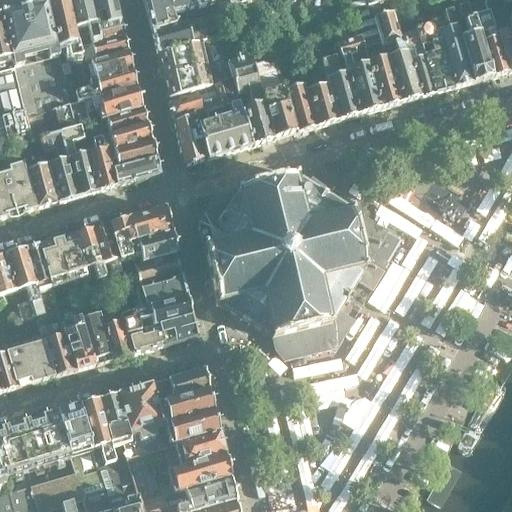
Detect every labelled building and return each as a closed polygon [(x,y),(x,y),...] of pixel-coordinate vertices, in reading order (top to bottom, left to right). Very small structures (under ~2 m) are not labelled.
[(97,30),(89,0),(75,0),(66,2),(73,32),(85,29),(90,47),(100,44),(97,30)] [(120,24),(113,0),(89,0),(97,30),(120,24)] [(174,31),(166,0),(141,0),(151,36),(174,31)] [(196,25),(189,0),(166,0),(174,31),(196,25)] [(217,17),(213,0),(189,0),(196,25),(218,20),(217,17)] [(252,0),(213,0),(217,17),(255,8),(252,0)] [(418,102),(408,64),(405,55),(399,37),(392,15),(404,12),(401,0),(398,0),(367,8),(365,0),(343,0),(351,27),(356,25),(360,42),(363,49),(372,47),(382,44),(386,62),(399,107),(418,102)] [(506,78),(491,21),(506,17),(503,7),(501,0),(484,0),(489,17),(475,21),(480,38),(486,36),(488,44),(482,46),(491,82),(506,78)] [(511,0),(501,0),(503,7),(511,4),(511,22),(507,24),(508,26),(510,34),(511,40),(511,0)] [(81,65),(78,50),(73,32),(66,2),(44,8),(55,53),(66,51),(70,64),(75,63),(76,66),(81,65)] [(480,38),(475,21),(470,4),(458,7),(462,24),(466,25),(470,40),(460,42),(472,87),(491,82),(482,46),(480,38)] [(74,130),(68,106),(64,88),(60,72),(55,53),(44,8),(0,18),(0,22),(28,141),(29,142),(38,140),(74,130)] [(472,87),(460,42),(452,15),(443,17),(447,33),(436,36),(452,92),(453,92),(472,87)] [(511,40),(510,34),(501,37),(498,29),(508,26),(507,24),(506,17),(491,21),(506,78),(511,76),(511,40)] [(452,92),(436,36),(432,19),(426,20),(428,28),(416,31),(421,50),(430,47),(433,57),(423,59),(434,98),(452,93),(452,92)] [(223,41),(219,22),(218,20),(196,25),(174,31),(151,36),(156,58),(223,41)] [(434,98),(423,59),(421,50),(416,31),(413,20),(406,22),(410,34),(399,37),(405,55),(413,53),(415,61),(408,64),(418,102),(434,98)] [(28,141),(0,22),(0,152),(29,142),(28,141)] [(120,24),(97,30),(100,44),(123,38),(120,24)] [(100,44),(90,47),(78,50),(81,65),(82,66),(127,55),(124,38),(123,38),(100,44)] [(380,112),(363,49),(360,42),(351,44),(350,40),(345,42),(346,45),(336,48),(344,68),(347,77),(358,118),(380,112)] [(233,86),(228,68),(227,64),(229,64),(223,41),(156,58),(167,103),(214,91),(233,86)] [(380,112),(399,107),(386,62),(377,64),(372,47),(363,49),(380,112)] [(294,137),(283,96),(271,51),(248,57),(250,62),(272,144),(294,137)] [(135,89),(127,55),(82,66),(85,83),(64,88),(68,106),(135,89)] [(358,118),(347,77),(338,79),(332,57),(319,61),(323,77),(336,125),(358,118)] [(272,144),(250,62),(228,68),(233,86),(237,102),(248,99),(252,113),(241,116),(243,122),(250,151),(272,144)] [(336,125),(323,77),(312,79),(315,92),(304,95),(314,131),(336,125)] [(237,102),(233,86),(214,91),(217,105),(219,114),(239,109),(237,102)] [(140,111),(135,89),(68,106),(74,130),(78,129),(89,126),(85,113),(100,109),(104,121),(105,121),(140,111)] [(314,131),(304,95),(303,90),(283,96),(294,137),(314,131)] [(219,114),(217,105),(209,107),(207,97),(167,107),(172,126),(194,120),(219,114)] [(144,127),(141,111),(140,111),(105,121),(109,137),(144,127)] [(250,151),(243,122),(222,127),(219,114),(194,120),(205,164),(250,151)] [(205,164),(194,120),(172,126),(182,170),(205,164)] [(144,127),(109,137),(99,140),(103,156),(110,154),(148,144),(144,127)] [(97,195),(86,158),(86,157),(74,161),(70,146),(78,144),(78,146),(83,145),(78,129),(74,130),(38,140),(42,153),(54,150),(58,165),(46,168),(46,169),(57,207),(97,195)] [(108,173),(106,166),(103,156),(99,140),(90,142),(94,156),(86,158),(97,195),(113,191),(108,173)] [(153,161),(148,144),(110,154),(113,164),(106,166),(108,173),(153,161)] [(0,223),(35,213),(24,175),(20,160),(0,165),(0,223)] [(157,178),(153,161),(108,173),(113,191),(157,178)] [(57,207),(46,169),(24,175),(35,213),(57,207)] [(317,281),(362,270),(348,212),(304,223),(293,178),(235,193),(246,237),(201,249),(215,307),(260,295),(275,355),(283,365),(335,352),(329,327),(317,281)] [(362,270),(365,264),(371,254),(383,234),(365,222),(367,218),(367,215),(342,200),(339,201),(336,205),(293,178),(304,223),(348,212),(362,270)] [(246,237),(235,193),(214,197),(196,227),(201,249),(246,237)] [(169,235),(163,212),(126,223),(133,246),(169,235)] [(133,246),(126,223),(107,228),(118,263),(129,260),(125,248),(133,246)] [(118,263),(107,228),(90,233),(100,266),(109,264),(112,276),(121,273),(118,263)] [(100,266),(90,233),(73,238),(83,271),(92,269),(95,281),(104,279),(100,266)] [(388,265),(400,244),(383,234),(371,254),(388,265)] [(174,257),(172,251),(169,235),(133,246),(125,248),(129,260),(129,261),(138,259),(140,267),(174,257)] [(83,271),(73,238),(37,248),(48,287),(49,290),(85,280),(83,271)] [(48,287),(37,248),(23,252),(38,302),(46,300),(43,289),(48,287)] [(38,302),(23,252),(2,258),(13,295),(24,291),(28,305),(16,308),(21,323),(34,319),(42,317),(38,302)] [(388,265),(371,254),(365,264),(382,274),(388,265)] [(179,279),(177,272),(174,257),(140,267),(135,268),(142,290),(179,280),(179,279)] [(13,295),(2,258),(0,258),(0,311),(5,310),(1,298),(13,295)] [(352,323),(337,313),(354,284),(370,294),(382,274),(365,264),(362,270),(317,281),(329,327),(335,352),(352,323)] [(184,299),(181,291),(179,280),(142,290),(139,291),(145,311),(184,300),(184,299)] [(109,298),(107,291),(90,296),(92,303),(109,298)] [(260,295),(215,307),(271,340),(260,295)] [(184,300),(145,311),(118,319),(119,324),(123,339),(189,320),(184,300)] [(93,369),(79,323),(75,308),(56,314),(74,375),(93,369)] [(74,375),(56,314),(42,317),(34,319),(41,342),(42,346),(53,380),(74,375)] [(112,364),(99,321),(100,321),(99,317),(79,323),(93,369),(112,364)] [(129,359),(123,339),(119,324),(110,327),(108,319),(100,321),(99,321),(112,364),(129,359)] [(194,340),(189,320),(123,339),(129,359),(161,350),(194,340)] [(53,380),(42,346),(5,357),(15,392),(53,380)] [(15,392),(5,357),(5,356),(0,357),(0,393),(1,396),(15,392)] [(462,441),(462,443),(465,446),(467,448),(470,449),(474,449),(475,449),(478,447),(480,444),(511,385),(511,361),(509,362),(507,363),(504,365),(502,367),(499,369),(497,371),(495,374),(463,435),(462,438),(462,441)] [(207,393),(203,372),(150,388),(155,408),(206,394),(207,393)] [(217,435),(206,394),(155,408),(150,388),(116,397),(134,458),(217,435)] [(134,458),(116,397),(97,403),(109,446),(121,442),(126,460),(134,458)] [(109,446),(97,403),(78,408),(90,451),(98,449),(103,467),(114,464),(109,446)] [(139,511),(138,505),(131,484),(125,461),(114,464),(103,467),(95,469),(90,451),(78,408),(55,415),(65,453),(45,458),(25,464),(32,489),(29,490),(33,505),(35,511),(54,511),(60,510),(60,511),(139,511)] [(34,421),(45,458),(65,453),(54,415),(34,421)] [(34,421),(14,427),(0,431),(0,463),(2,471),(25,464),(45,458),(34,421)] [(152,478),(147,461),(156,458),(158,463),(179,457),(182,469),(223,458),(217,435),(134,458),(126,460),(125,461),(131,484),(151,478),(152,478)] [(138,505),(174,495),(183,493),(228,480),(223,458),(182,469),(168,473),(172,487),(155,492),(151,478),(131,484),(138,505)] [(426,502),(441,510),(462,473),(447,465),(426,502)] [(139,511),(203,511),(234,504),(228,480),(183,493),(187,507),(178,510),(174,495),(138,505),(139,511)] [(12,511),(8,497),(0,498),(0,511),(12,511)]
